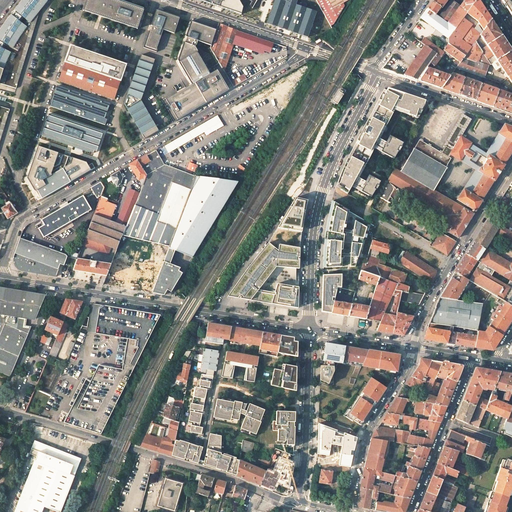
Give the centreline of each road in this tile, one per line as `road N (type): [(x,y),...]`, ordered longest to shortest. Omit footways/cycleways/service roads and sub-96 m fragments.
road 1 (residential): [(0,277),(23,217),(306,48)]
road 2 (residential): [(6,411),(296,502)]
road 3 (residential): [(374,72),(321,189),(309,329)]
road 4 (primary): [(53,286),(309,329)]
road 5 (residential): [(413,347),(364,435),(348,511)]
road 6 (residential): [(309,329),(296,502)]
road 7 (residential): [(472,357),(410,511)]
road 8 (residential): [(306,48),(166,0)]
road 9 (residential): [(511,120),(374,72)]
road 10 (residential): [(6,411),(53,286)]
